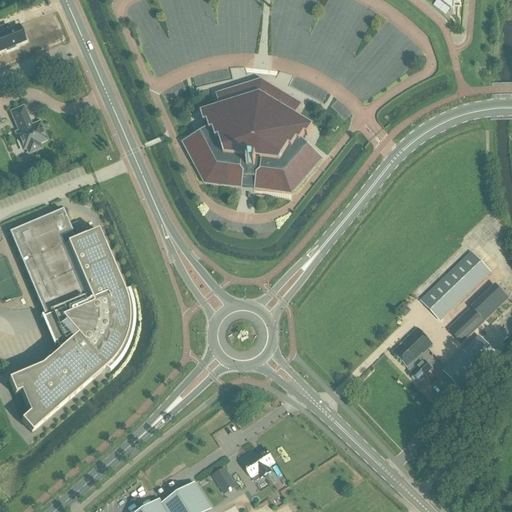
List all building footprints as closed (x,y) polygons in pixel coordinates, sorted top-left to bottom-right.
[(438,0),(454,12),(454,0),(438,0)] [(7,26),(0,28),(0,51),(5,50),(6,53),(16,49),(15,46),(20,44),(21,45),(27,43),(24,37),(23,37),(19,26),(9,30),(7,26)] [(274,80),(285,83),(287,75),(275,73),(274,80)] [(314,125),(297,115),(303,104),(263,80),(216,94),(220,106),(201,113),(203,122),(206,122),(209,128),(184,142),(206,184),(204,188),(240,192),(241,188),(256,189),(257,194),(293,198),(293,193),(323,158),(302,139),(306,133),(309,134),(314,125)] [(12,114),(20,133),(16,134),(20,143),(23,142),(28,153),(32,154),(39,151),(40,147),(39,145),(45,143),(46,139),(41,127),(38,125),(30,128),(29,124),(29,122),(24,109),(12,114)] [(37,171),(21,178),(23,183),(39,176),(37,171)] [(9,381),(15,396),(21,393),(29,414),(21,421),(21,422),(32,434),(106,370),(109,373),(113,370),(117,365),(122,360),(125,354),(128,348),(131,342),(133,335),(134,329),(134,322),(134,317),(134,311),(133,304),(131,297),(129,291),(124,293),(98,232),(75,241),(63,211),(9,234),(45,318),(42,320),(47,332),(53,345),(56,344),(59,352),(41,367),(9,381)] [(441,322),(492,273),(472,253),(421,302),(441,322)] [(449,330),(462,344),(509,301),(494,285),(449,330)] [(11,320),(0,323),(0,329),(2,336),(15,332),(11,320)] [(409,369),(413,373),(412,375),(419,383),(432,370),(426,365),(429,362),(422,356),(434,345),(419,330),(394,354),(409,369)] [(479,337),(443,371),(461,390),(497,356),(479,337)] [(253,452),(240,460),(253,479),(259,475),(262,479),(272,473),(269,469),(275,464),(266,449),(255,456),(253,452)] [(231,478),(219,486),(225,495),(237,487),(231,478)] [(208,511),(211,510),(195,485),(163,505),(160,501),(143,511),(208,511)]
